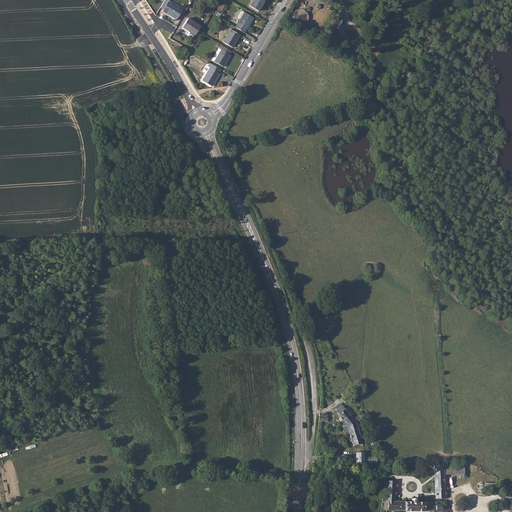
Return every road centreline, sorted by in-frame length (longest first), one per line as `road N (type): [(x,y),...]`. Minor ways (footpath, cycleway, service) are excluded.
road 1 (secondary): [(266,265),(296,368),(296,511)]
road 2 (unknown): [(300,479),(416,474),(422,483),(414,492),(403,477)]
road 3 (secondary): [(200,132),(266,265)]
road 4 (secondary): [(266,265),(210,128)]
road 5 (secondary): [(201,110),(127,0)]
road 6 (secondary): [(127,0),(192,115)]
